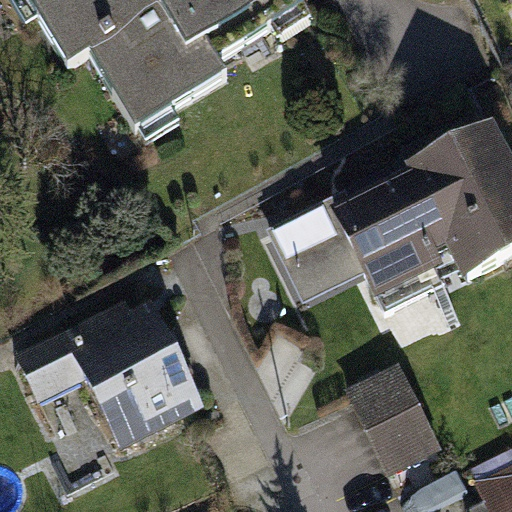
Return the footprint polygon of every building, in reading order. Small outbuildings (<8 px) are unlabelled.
[(154,0),(27,0),(72,73),(96,60),(141,136),(225,86),(215,68),(308,13),(300,0),(173,0),(174,2),(160,10),(154,0)] [(458,147),(274,239),(307,306),(367,276),(386,314),(463,276),(466,283),(511,260),(511,152),(499,127),(458,147)] [(125,303),(17,357),(42,406),(87,383),(121,450),(207,407),(155,304),(132,316),(125,303)] [(399,362),(342,391),(387,478),(444,449),(399,362)] [(511,511),(511,469),(478,487),(488,507),(478,511),(511,511)]
